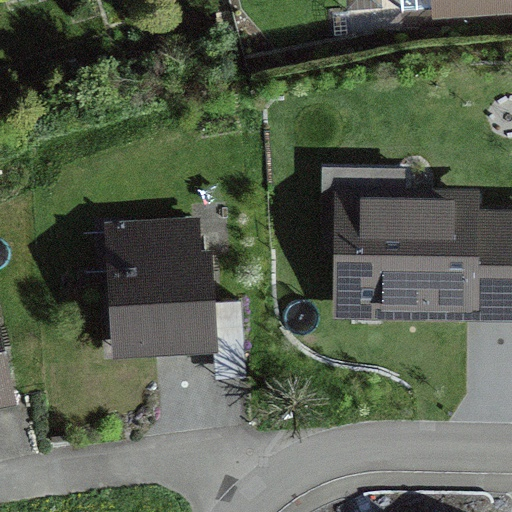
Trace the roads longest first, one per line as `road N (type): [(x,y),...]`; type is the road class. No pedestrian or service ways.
road 1 (residential): [(511,444),(343,448),(285,473),(241,511)]
road 2 (track): [(268,485),(223,470),(148,464),(0,486)]
